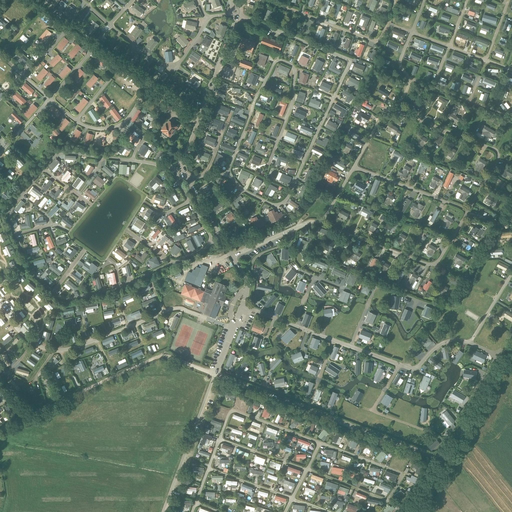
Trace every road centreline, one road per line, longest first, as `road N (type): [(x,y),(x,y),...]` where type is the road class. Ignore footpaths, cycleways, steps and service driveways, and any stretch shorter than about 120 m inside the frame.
road 1 (residential): [(442,463),(215,376),(248,285),(181,166),(238,15),(230,0)]
road 2 (track): [(215,376),(159,356),(0,430)]
road 3 (unclassified): [(442,463),(511,349)]
